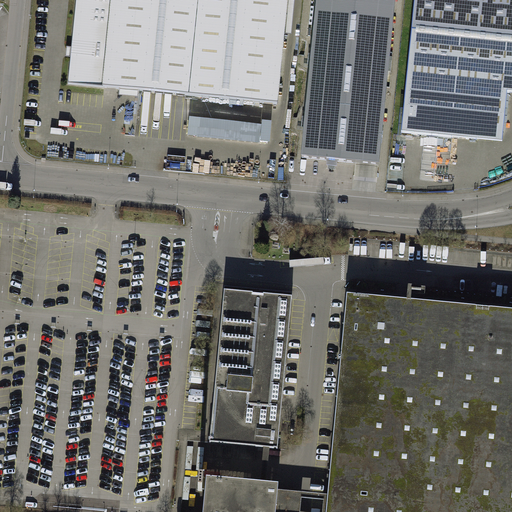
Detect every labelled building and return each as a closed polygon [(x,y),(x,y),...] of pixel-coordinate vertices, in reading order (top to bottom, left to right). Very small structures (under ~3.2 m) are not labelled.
[(286,0),(71,0),(64,83),(277,103),(286,0)] [(314,0),(299,156),(378,164),(394,0),(314,0)] [(396,0),(396,16),(404,16),(404,0),(396,0)] [(511,0),(413,0),(401,132),(501,141),(506,91),(511,91),(511,0)] [(400,53),(401,30),(394,29),(393,53),(400,53)] [(191,115),(189,135),(272,143),(274,123),(191,115)] [(207,443),(276,450),(289,300),(221,294),(207,443)] [(511,511),(511,309),(344,294),(323,511),(511,511)] [(202,511),(275,511),(278,482),(206,476),(205,485),(202,511)]
